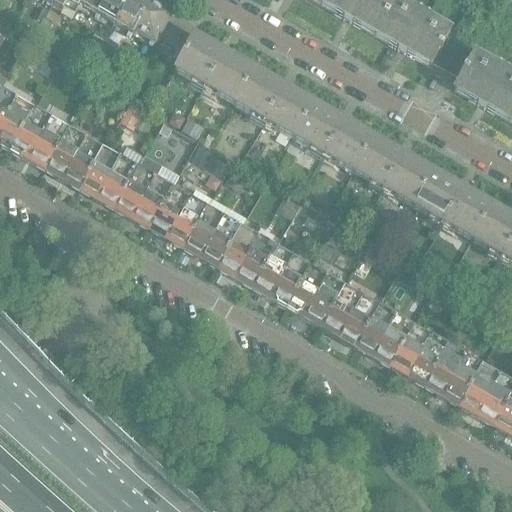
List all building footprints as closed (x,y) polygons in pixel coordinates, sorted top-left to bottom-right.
[(82,0),(56,0),(52,8),(62,14),(67,6),(76,12),(78,8),(82,0)] [(114,29),(130,0),(82,0),(78,8),(114,29)] [(171,25),(174,19),(140,0),(130,0),(114,29),(132,39),(134,35),(154,47),(160,38),(167,25),(168,23),(171,25)] [(395,4),(388,0),(325,0),(321,7),(375,38),(395,4)] [(450,35),(426,22),(395,4),(375,38),(430,70),(433,65),(445,44),(450,35)] [(42,11),(36,22),(41,24),(47,14),(42,11)] [(167,42),(174,29),(167,25),(160,38),(167,42)] [(175,46),(182,34),(174,29),(167,42),(175,46)] [(27,49),(34,38),(23,32),(17,43),(27,49)] [(182,50),(189,38),(182,34),(175,46),(182,50)] [(118,48),(107,41),(96,35),(92,42),(114,54),(118,48)] [(38,37),(31,50),(49,60),(56,47),(38,37)] [(253,75),(227,60),(194,41),(175,75),(234,109),(253,75)] [(447,73),(459,51),(445,44),(433,65),(447,73)] [(461,81),(473,60),(459,51),(447,73),(461,81)] [(37,72),(42,62),(32,57),(27,66),(37,72)] [(511,117),(511,79),(505,76),(474,58),(473,60),(461,81),(454,93),(508,124),(511,117)] [(294,143),(313,109),(253,75),(234,109),(294,143)] [(103,99),(94,93),(90,100),(99,106),(103,99)] [(12,156),(35,116),(1,96),(0,97),(0,147),(1,148),(0,149),(12,156)] [(43,101),(37,112),(42,115),(48,104),(43,101)] [(143,116),(129,108),(119,125),(133,133),(143,116)] [(372,143),(346,128),(313,109),(294,143),(353,177),(372,143)] [(47,175),(70,136),(35,116),(12,156),(20,161),(21,160),(47,175)] [(182,122),(172,116),(166,126),(176,132),(182,122)] [(181,135),(189,140),(196,128),(187,123),(181,135)] [(104,156),(70,136),(47,175),(82,195),(104,156)] [(431,177),(406,162),(372,143),(353,177),(412,210),(431,177)] [(205,171),(211,159),(198,152),(192,163),(205,171)] [(114,213),(137,174),(104,156),(82,195),(114,213)] [(148,233),(171,194),(137,174),(114,213),(148,233)] [(491,211),(465,196),(431,177),(412,210),(472,245),(491,211)] [(229,178),(224,187),(238,195),(244,186),(229,178)] [(183,252),(205,213),(171,194),(148,233),(183,252)] [(290,224),(296,213),(287,207),(280,218),(290,224)] [(511,222),(491,211),(472,245),(511,267),(511,222)] [(183,252),(217,272),(240,233),(246,223),(233,216),(227,226),(205,213),(183,252)] [(335,226),(330,234),(342,241),(347,232),(335,226)] [(251,292),(274,253),(240,233),(217,272),(251,292)] [(370,246),(364,257),(374,262),(380,252),(370,246)] [(286,312),(308,272),(274,253),(251,292),(276,306),(276,307),(286,312)] [(181,256),(176,264),(184,268),(189,261),(181,256)] [(441,262),(432,278),(447,287),(456,271),(441,262)] [(404,266),(395,282),(412,291),(421,275),(404,266)] [(343,292),(309,273),(308,272),(286,312),(295,318),(296,317),(321,331),(343,292)] [(220,288),(224,281),(216,276),(212,283),(220,288)] [(355,350),(377,312),(343,292),(321,331),(355,350)] [(434,292),(429,301),(440,307),(445,298),(434,292)] [(412,331),(378,312),(377,312),(355,350),(390,370),(412,331)] [(446,351),(412,332),(412,331),(390,370),(424,390),(446,351)] [(502,353),(494,348),(485,363),(493,368),(502,353)] [(480,371),(446,351),(424,390),(458,409),(480,371)] [(511,395),(511,388),(481,371),(480,371),(458,409),(493,429),(511,395)] [(511,395),(493,429),(511,439),(511,395)]
